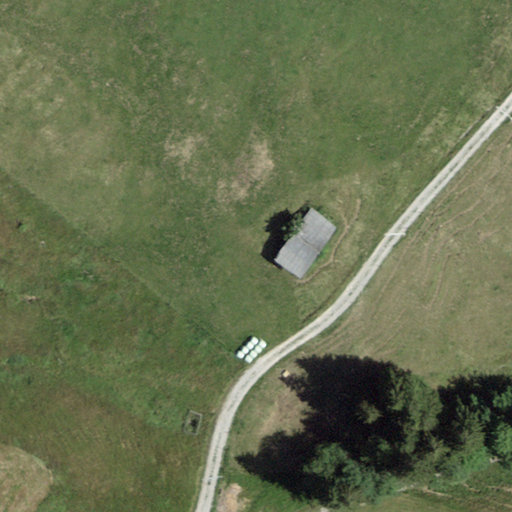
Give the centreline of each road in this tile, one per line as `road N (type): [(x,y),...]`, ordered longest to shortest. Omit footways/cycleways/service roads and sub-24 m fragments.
road 1 (track): [(198,511),(224,410),(246,376),(323,321),(511,96)]
road 2 (track): [(320,511),(466,456),(511,455)]
